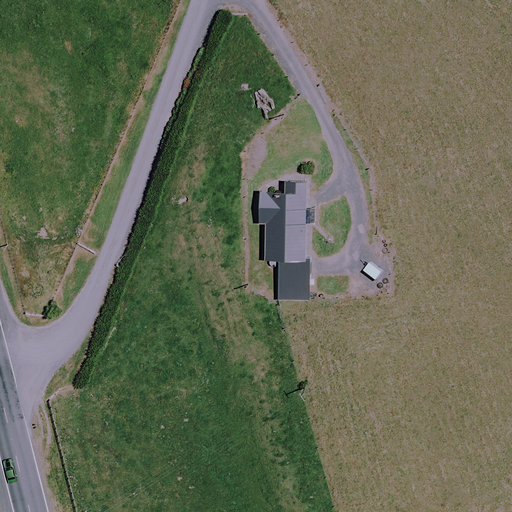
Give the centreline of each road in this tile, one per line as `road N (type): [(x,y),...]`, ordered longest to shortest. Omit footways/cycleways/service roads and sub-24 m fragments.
road 1 (track): [(211,0),(11,424)]
road 2 (tertiary): [(0,381),(33,511)]
